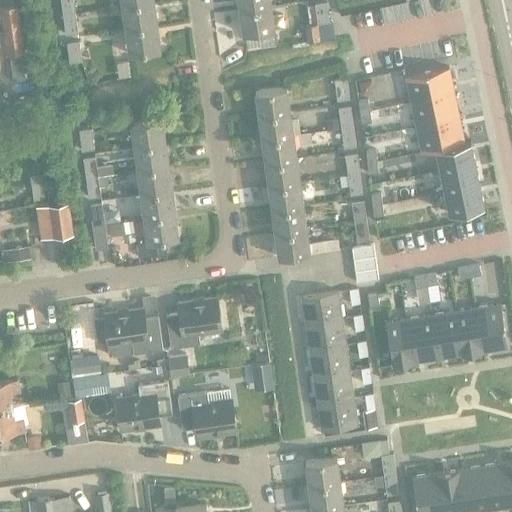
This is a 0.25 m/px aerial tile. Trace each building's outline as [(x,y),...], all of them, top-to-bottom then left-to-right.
[(60,0),(63,14),(75,12),(73,0),(60,0)] [(121,6),(125,32),(157,27),(153,2),(121,6)] [(328,2),(315,3),(318,24),(331,22),(328,2)] [(270,4),(239,7),(243,33),(273,28),(273,27),(283,25),(281,14),(271,15),(270,4)] [(0,6),(0,16),(1,16),(2,30),(21,27),(18,5),(0,6)] [(75,13),(63,14),(65,34),(78,32),(75,13)] [(310,25),(304,26),(306,41),(320,39),(319,31),(318,24),(310,25)] [(21,27),(2,30),(6,54),(9,54),(13,79),(25,78),(21,53),(25,52),(21,27)] [(157,27),(125,32),(128,53),(159,48),(157,27)] [(79,39),(66,41),(69,61),(82,60),(79,39)] [(454,92),(448,66),(405,75),(411,101),(454,92)] [(335,79),(338,100),(350,98),(347,77),(335,79)] [(372,79),(360,81),(361,93),(368,92),(373,86),(372,79)] [(254,90),(257,115),(289,111),(285,85),(254,90)] [(459,116),(454,92),(411,101),(416,125),(459,116)] [(338,107),(341,129),(354,127),(351,105),(338,107)] [(257,115),(261,140),(292,136),(289,111),(257,115)] [(339,115),(326,117),(327,128),(340,126),(339,115)] [(464,140),(459,116),(416,125),(421,149),(436,146),(464,140)] [(129,121),(133,146),(164,142),(161,117),(129,121)] [(79,128),(82,150),(94,148),(91,127),(79,128)] [(354,127),(341,129),(344,146),(356,144),(354,127)] [(261,140),(265,166),(296,163),(292,136),(261,140)] [(470,139),(464,140),(436,146),(440,168),(475,160),(470,139)] [(133,146),(137,172),(168,169),(164,142),(133,146)] [(346,154),(349,177),(361,176),(357,152),(346,154)] [(83,156),(86,179),(98,177),(98,173),(114,171),(113,162),(96,164),(95,155),(83,156)] [(479,182),(475,160),(440,168),(445,190),(479,182)] [(265,166),(268,189),(299,183),(296,163),(265,166)] [(137,172),(140,196),(171,190),(168,169),(137,172)] [(361,176),(349,177),(351,193),(363,192),(361,176)] [(98,177),(86,179),(88,196),(101,195),(98,177)] [(484,204),(479,182),(445,190),(449,211),(484,204)] [(268,189),(271,211),(302,206),(299,183),(268,189)] [(140,196),(143,219),(175,214),(171,190),(140,196)] [(351,201),(353,221),(365,220),(363,200),(351,201)] [(72,235),(67,203),(37,207),(42,239),(72,235)] [(101,203),(89,205),(92,226),(104,225),(103,222),(102,212),(101,203)] [(271,211),(274,234),(305,230),(302,206),(271,211)] [(175,214),(143,219),(147,240),(177,236),(175,214)] [(104,225),(92,226),(95,248),(107,246),(105,232),(133,228),(133,223),(104,225)] [(305,230),(274,234),(277,255),(308,251),(305,230)] [(146,240),(135,242),(137,256),(156,253),(165,252),(163,238),(154,239),(146,240)] [(373,243),(351,246),(353,258),(375,254),(373,243)] [(28,245),(1,249),(3,261),(30,257),(28,245)] [(375,254),(353,258),(354,269),(376,266),(375,254)] [(376,266),(354,269),(356,281),(378,278),(376,266)] [(357,287),(356,287),(349,288),(351,303),(360,302),(357,287)] [(300,294),(304,320),(339,314),(335,289),(300,294)] [(165,313),(169,346),(199,342),(197,332),(221,328),(216,295),(176,301),(177,311),(165,313)] [(487,348),(507,345),(500,302),(480,305),(487,348)] [(480,305),(455,309),(462,352),(487,348),(480,305)] [(103,316),(93,317),(97,342),(106,341),(107,345),(108,355),(132,351),(161,347),(156,314),(143,316),(142,306),(102,312),(103,316)] [(438,356),(462,352),(455,309),(432,313),(438,356)] [(353,314),(356,330),(364,328),(361,313),(353,314)] [(414,360),(438,356),(432,313),(407,317),(414,360)] [(304,320),(308,347),(343,342),(339,314),(304,320)] [(393,363),(414,360),(407,317),(386,320),(393,363)] [(357,340),(359,356),(367,354),(365,339),(357,340)] [(308,347),(311,372),(347,366),(343,342),(308,347)] [(72,356),(74,371),(101,369),(99,352),(72,356)] [(167,355),(169,373),(188,370),(185,353),(167,355)] [(161,363),(151,364),(152,372),(162,371),(161,363)] [(311,372),(316,400),(351,394),(347,366),(311,372)] [(361,367),(363,382),(371,381),(369,366),(361,367)] [(77,378),(79,394),(99,391),(97,375),(77,378)] [(0,380),(0,406),(12,405),(10,391),(19,390),(17,378),(0,380)] [(114,396),(119,429),(159,423),(157,413),(171,411),(166,378),(137,382),(138,392),(114,396)] [(68,379),(57,381),(59,396),(70,395),(68,379)] [(205,390),(176,394),(181,427),(194,425),(195,435),(235,430),(230,397),(229,397),(228,387),(205,390)] [(363,392),(365,407),(373,406),(371,391),(363,392)] [(351,394),(316,400),(319,426),(355,421),(351,394)] [(67,400),(70,421),(83,419),(80,398),(67,400)] [(12,405),(0,406),(0,433),(25,430),(23,418),(14,419),(12,405)] [(365,418),(366,427),(377,425),(376,417),(365,418)] [(39,434),(27,435),(28,448),(41,446),(39,434)] [(364,456),(379,454),(389,452),(387,438),(380,439),(380,438),(361,441),(364,456)] [(379,454),(382,472),(394,471),(391,452),(379,454)] [(303,460),(307,484),(338,479),(335,456),(303,460)] [(511,496),(507,461),(482,465),(488,508),(511,504),(511,496)] [(482,465),(458,468),(465,511),(488,508),(482,465)] [(458,468),(433,472),(439,511),(461,511),(465,511),(458,468)] [(394,471),(382,472),(385,494),(397,491),(394,471)] [(439,511),(433,472),(412,475),(417,511),(439,511)] [(307,484),(310,506),(341,500),(338,479),(307,484)] [(172,486),(163,486),(164,502),(173,501),(172,486)] [(95,493),(97,511),(101,511),(112,510),(109,490),(95,493)] [(70,511),(68,493),(53,495),(55,511),(70,511)] [(35,497),(37,511),(55,511),(53,495),(35,497)] [(387,501),(389,511),(402,511),(400,499),(387,501)] [(310,506),(310,511),(342,511),(341,500),(310,506)] [(174,508),(174,511),(206,511),(205,503),(174,508)]
